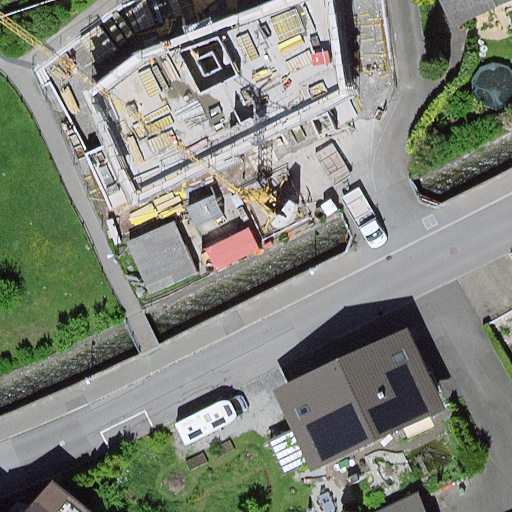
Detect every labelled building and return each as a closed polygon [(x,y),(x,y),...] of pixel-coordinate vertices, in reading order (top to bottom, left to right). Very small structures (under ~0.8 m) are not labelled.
[(370,0),(280,0),(157,48),(209,180),(282,152),(272,127),(401,77),(370,0)] [(511,0),(469,0),(482,28),(511,14),(511,0)] [(440,336),(312,394),(347,471),(475,413),(440,336)] [(112,511),(81,490),(65,511),(42,511),(29,503),(22,511),(112,511)] [(444,511),(437,497),(405,511),(444,511)]
